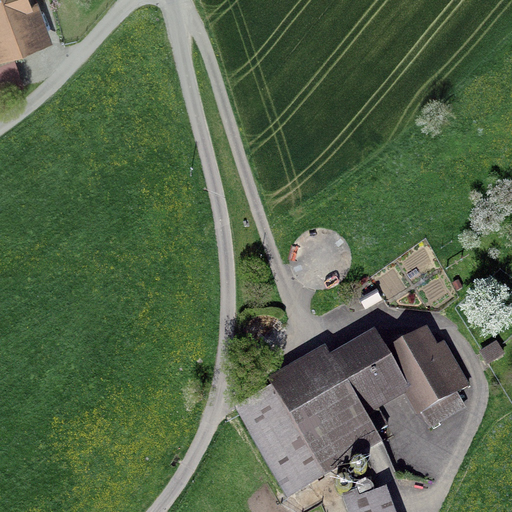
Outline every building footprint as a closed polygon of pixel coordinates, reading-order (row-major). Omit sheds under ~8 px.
[(0,0),(0,55),(37,43),(23,0),(22,0),(0,0)] [(0,68),(0,94),(19,88),(11,65),(0,68)] [(385,355),(376,339),(240,418),(287,498),(380,444),(374,434),(385,428),(377,414),(364,421),(358,410),(402,385),(427,429),(461,409),(453,395),(466,388),(443,348),(429,356),(418,336),(385,355)] [(496,352),(490,346),(479,359),(486,364),(496,352)] [(357,500),(354,495),(341,499),(345,511),(389,511),(383,496),(372,500),(371,498),(367,501),(363,502),(357,500)]
